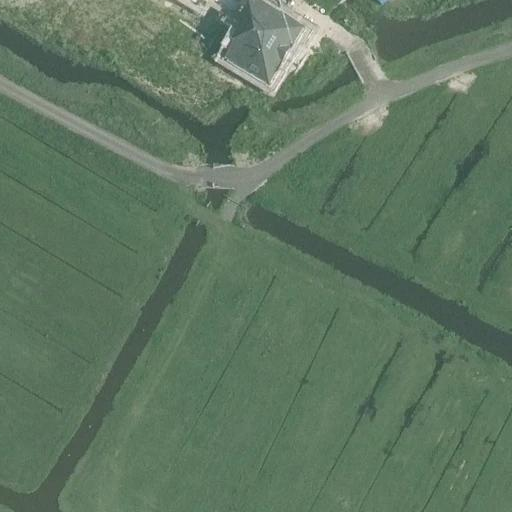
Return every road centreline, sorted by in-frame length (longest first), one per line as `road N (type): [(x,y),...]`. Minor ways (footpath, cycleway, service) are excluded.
road 1 (track): [(0,81),(167,170),(219,177),(259,172),(370,103),(511,49)]
road 2 (track): [(381,98),(354,46),(286,0)]
